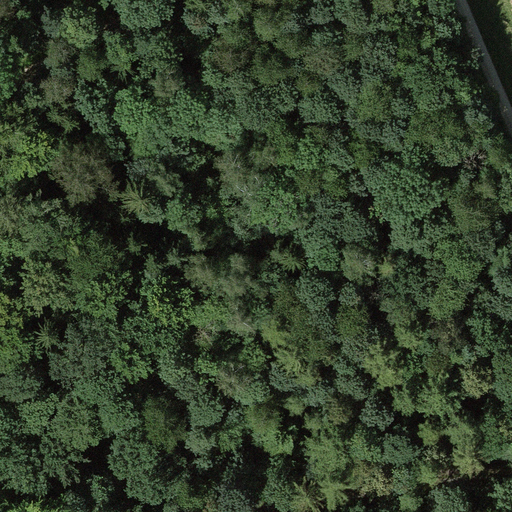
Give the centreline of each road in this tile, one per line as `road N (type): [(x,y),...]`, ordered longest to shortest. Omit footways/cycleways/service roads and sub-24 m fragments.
road 1 (track): [(282,511),(417,478),(511,477)]
road 2 (track): [(0,90),(163,0)]
road 3 (track): [(511,124),(457,0)]
